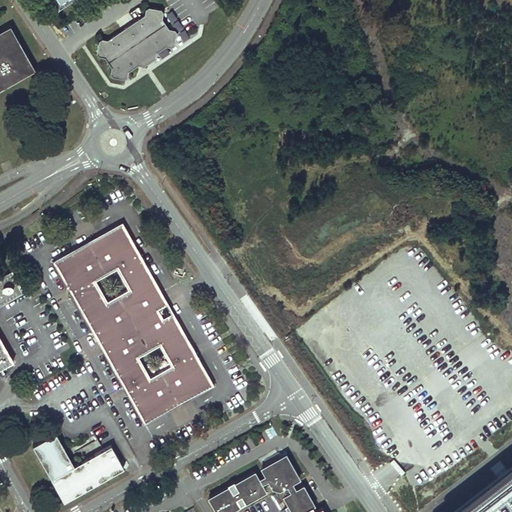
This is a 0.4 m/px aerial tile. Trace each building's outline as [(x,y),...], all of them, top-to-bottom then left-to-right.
[(129,70),(138,63),(139,55),(152,59),(155,56),(156,51),(165,45),(170,46),(175,43),(177,32),(175,28),(168,27),(162,17),(163,11),(161,8),(148,5),(144,7),(144,13),(124,26),(107,38),(102,37),(98,39),(95,52),(98,55),(104,56),(111,66),(109,72),(112,76),(124,78),(128,75),(129,70)] [(10,25),(0,30),(0,87),(35,69),(10,25)] [(143,65),(152,59),(139,55),(138,63),(143,65)] [(23,123),(15,127),(20,137),(28,132),(23,123)] [(121,226),(52,264),(69,293),(124,392),(143,427),(212,388),(136,253),(121,226)] [(0,303),(23,291),(10,269),(0,274),(0,368),(13,362),(0,338),(0,303)] [(387,434),(311,316),(297,325),(374,443),(387,434)] [(365,357),(351,364),(370,400),(383,393),(365,357)] [(55,432),(32,444),(63,500),(123,467),(110,444),(73,465),(55,432)] [(210,495),(208,499),(215,511),(228,511),(237,507),(238,503),(235,498),(240,495),(243,500),(247,501),(263,492),(264,488),(262,483),(267,481),(270,486),(281,489),(287,486),(289,491),(284,494),(283,498),(290,511),(318,511),(318,510),(314,511),(306,511),(306,510),(312,506),(313,502),(304,486),(300,485),(295,488),(293,482),(297,480),(298,475),(290,462),(286,461),(286,458),(281,457),(280,459),(275,458),(261,466),(260,469),(264,475),(258,478),(255,472),(252,471),(235,481),(235,484),(238,490),(232,493),(230,487),(226,486),(210,495)] [(511,511),(511,461),(447,511),(511,511)]
